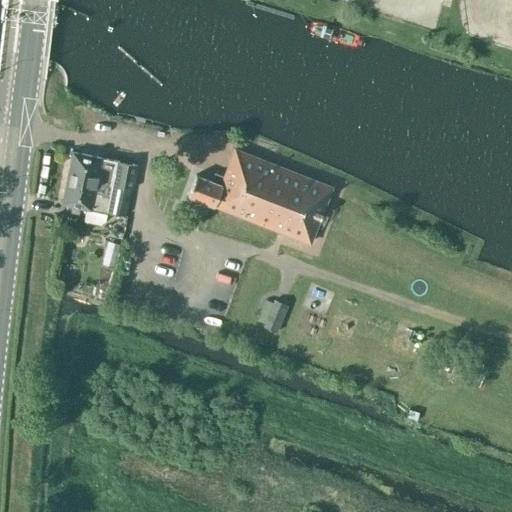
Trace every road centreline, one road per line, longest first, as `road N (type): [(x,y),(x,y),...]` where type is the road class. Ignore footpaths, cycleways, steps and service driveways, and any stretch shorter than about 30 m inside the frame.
road 1 (primary): [(0,305),(19,143)]
road 2 (primary): [(19,143),(35,0)]
